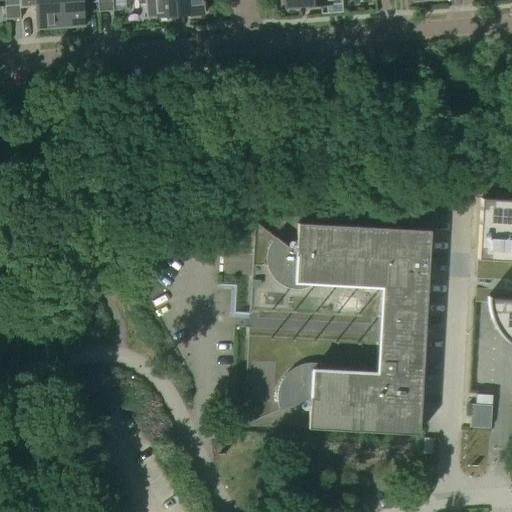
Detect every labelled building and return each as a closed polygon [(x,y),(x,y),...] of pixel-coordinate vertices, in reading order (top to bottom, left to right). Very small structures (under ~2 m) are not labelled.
[(58,0),(18,0),(19,5),(19,8),(34,6),(36,26),(60,24),(58,0)] [(82,3),(98,1),(97,0),(58,0),(60,24),(64,24),(64,28),(84,27),(82,3)] [(111,0),(98,0),(99,12),(113,11),(111,0)] [(203,15),(201,0),(144,0),(146,19),(203,15)] [(342,4),(341,0),(284,0),(285,8),(342,4)] [(7,6),(5,6),(6,18),(20,17),(19,8),(19,5),(7,6)] [(511,199),(480,198),(477,258),(511,260),(511,299),(488,298),(488,296),(487,296),(486,299),(487,302),(487,305),(488,310),(489,314),(489,317),(490,320),(492,322),(493,325),(495,328),(497,331),(498,334),(501,336),(507,341),(511,344),(511,199)] [(254,221),(243,425),(309,398),(307,428),(418,434),(430,230),(297,223),(296,253),(254,221)] [(489,428),(490,406),(490,405),(470,404),(469,427),(483,428),(489,428)] [(423,438),(422,454),(432,455),(433,439),(423,438)] [(106,463),(68,486),(81,506),(118,482),(106,463)]
